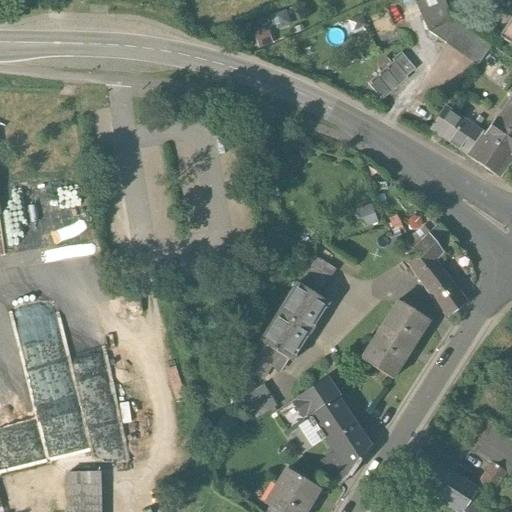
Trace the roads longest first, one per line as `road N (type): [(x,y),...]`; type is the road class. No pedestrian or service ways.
road 1 (secondary): [(0,43),(147,49),(275,82),(335,112),(511,236)]
road 2 (residential): [(364,511),(511,272)]
